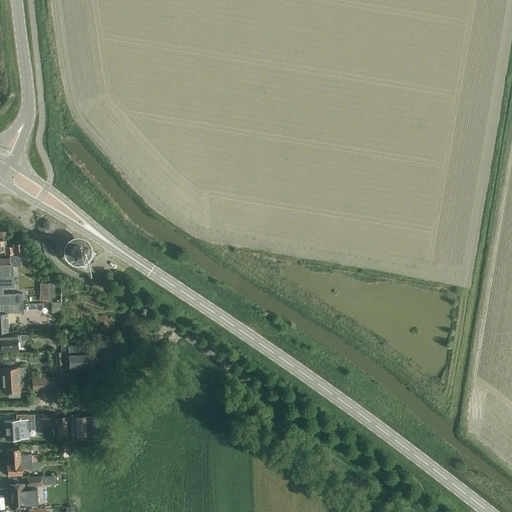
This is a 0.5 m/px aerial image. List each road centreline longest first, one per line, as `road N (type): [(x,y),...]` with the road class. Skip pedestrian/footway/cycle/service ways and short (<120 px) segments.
road 1 (secondary): [(487,511),(261,345),(0,170)]
road 2 (residential): [(0,409),(73,406),(169,327)]
road 3 (tertiary): [(0,161),(28,109),(16,0)]
